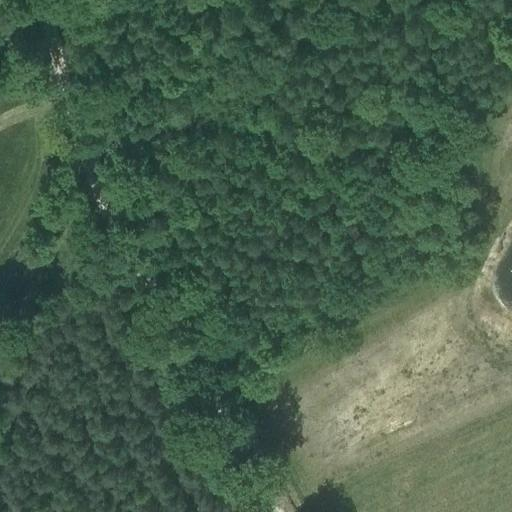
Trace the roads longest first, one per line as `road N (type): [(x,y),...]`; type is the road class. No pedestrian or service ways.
road 1 (track): [(274,511),(93,187)]
road 2 (track): [(0,360),(93,187)]
road 3 (track): [(93,187),(37,0)]
